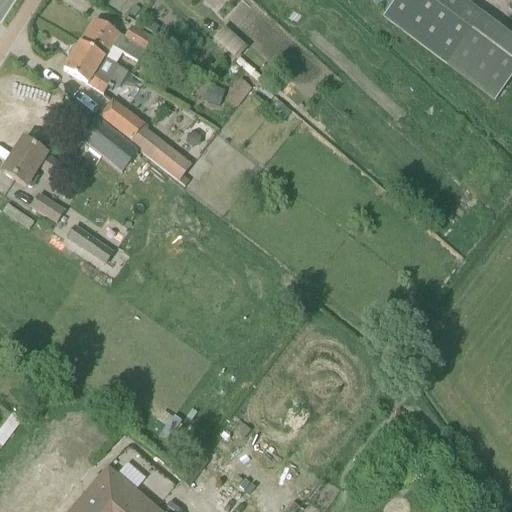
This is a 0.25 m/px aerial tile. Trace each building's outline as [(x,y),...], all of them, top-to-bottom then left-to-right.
[(395,0),(386,13),(382,18),(494,102),(511,78),(511,40),(458,0),(395,0)] [(94,22),(79,46),(104,61),(111,50),(136,65),(150,43),(148,41),(131,30),(124,41),(94,22)] [(157,30),(149,26),(147,30),(155,34),(157,30)] [(70,60),(62,72),(79,83),(101,97),(102,96),(107,87),(117,70),(104,61),(79,46),(78,47),(77,49),(76,47),(72,48),(67,55),(68,59),(70,60)] [(224,102),(235,110),(250,91),(239,82),(224,102)] [(207,88),(202,104),(218,109),(223,93),(207,88)] [(276,102),(270,109),(277,115),(284,107),(276,102)] [(129,145),(127,147),(177,185),(190,168),(142,130),(143,128),(111,103),(97,120),(129,145)] [(96,123),(80,143),(120,176),(137,155),(96,123)] [(22,143),(2,175),(27,191),(38,173),(51,181),(60,168),(22,143)] [(28,211),(55,228),(63,214),(37,197),(28,211)] [(80,252),(104,269),(113,256),(89,239),(80,252)] [(0,430),(0,448),(20,423),(11,416),(0,430)] [(2,510),(4,511),(48,511),(88,466),(60,442),(2,510)] [(115,447),(111,451),(118,457),(121,452),(115,447)] [(156,511),(106,470),(70,511),(156,511)] [(208,503),(219,511),(261,511),(263,511),(223,482),(208,503)]
